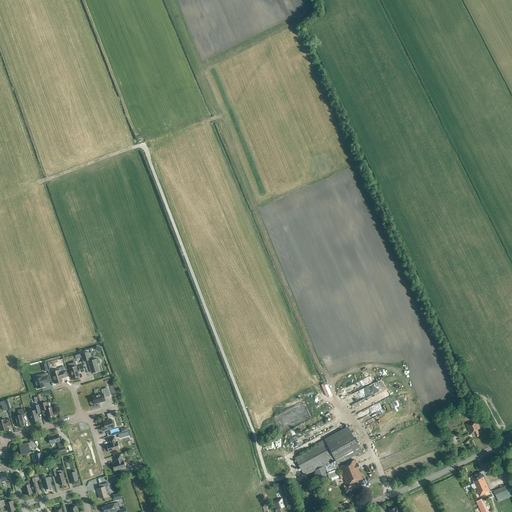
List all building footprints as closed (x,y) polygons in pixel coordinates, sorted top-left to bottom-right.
[(88,362),(90,361),(88,352),(81,354),(84,361),(88,360),(88,362)] [(96,360),(96,359),(90,361),(88,362),(91,373),(99,371),(97,364),(100,364),(100,362),(100,360),(99,359),(96,360)] [(85,371),(83,366),(78,367),(79,368),(77,368),(76,366),(69,368),(72,379),(79,377),(78,372),(80,371),(80,373),(85,371)] [(60,372),(59,370),(51,372),(55,384),(62,382),(61,379),(68,377),(66,370),(60,372)] [(47,376),(46,373),(41,375),(41,374),(34,376),(35,379),(34,379),(37,389),(45,387),(44,383),(49,382),(48,376),(47,376)] [(94,405),(97,404),(97,403),(105,401),(104,398),(109,396),(107,388),(101,390),(103,394),(92,397),(94,402),(93,402),(94,405)] [(42,403),(40,404),(42,411),(45,410),(47,418),(55,416),(52,407),(47,408),(46,402),(42,403)] [(32,423),(39,421),(37,413),(40,412),(38,405),(33,406),(34,411),(29,412),(32,423)] [(17,427),(24,425),(21,416),(24,415),(23,409),(17,410),(19,415),(14,417),(17,427)] [(11,425),(9,419),(5,420),(5,419),(0,420),(0,428),(1,431),(7,429),(7,426),(11,425)] [(112,424),(111,419),(103,422),(104,425),(101,426),(102,431),(113,428),(113,427),(115,427),(114,423),(112,424)] [(480,436),(477,430),(480,429),(476,420),(466,425),(470,433),(471,433),(473,437),(476,436),(476,437),(480,436)] [(361,452),(347,427),(323,440),(325,442),(294,458),(304,476),(314,471),(315,473),(313,474),(317,481),(328,476),(323,466),(335,460),(337,465),(351,457),(357,454),(358,457),(362,455),(361,452)] [(60,442),(58,434),(48,437),(50,444),(57,442),(61,455),(67,454),(63,441),(60,442)] [(116,442),(114,437),(108,438),(110,444),(106,445),(109,452),(112,451),(113,452),(115,451),(116,450),(119,449),(117,442),(116,442)] [(21,454),(30,452),(30,450),(33,449),(31,442),(19,446),(21,454)] [(40,461),(44,460),(42,452),(37,453),(38,454),(34,455),(36,462),(40,461)] [(122,461),(120,455),(114,457),(115,463),(112,464),(114,471),(125,468),(123,460),(122,461)] [(356,464),(354,460),(339,466),(347,487),(344,488),(347,494),(357,490),(353,482),(362,479),(358,469),(360,468),(358,464),(356,464)] [(56,472),(55,468),(51,470),(53,477),(56,476),(58,482),(59,482),(60,485),(65,484),(64,480),(65,480),(62,470),(56,472)] [(71,482),(78,480),(75,472),(69,473),(71,482)] [(36,482),(36,481),(39,480),(37,473),(31,475),(32,478),(29,479),(33,493),(39,492),(37,482),(36,482)] [(483,478),(480,473),(472,477),(474,481),(473,481),(480,496),(490,492),(484,477),(483,478)] [(46,478),(46,476),(45,475),(42,476),(42,477),(45,490),(51,488),(49,481),(52,480),(51,476),(46,478)] [(26,495),(32,494),(28,481),(22,482),(26,495)] [(497,499),(509,494),(511,492),(511,482),(505,486),(494,491),(497,499)] [(288,483),(280,486),(284,497),(292,494),(288,483)] [(100,499),(107,497),(104,487),(106,487),(105,484),(100,485),(100,488),(97,489),(100,499)] [(283,511),(282,508),(285,507),(281,498),(273,501),(276,510),(275,510),(275,511),(283,511)] [(7,502),(6,499),(0,501),(0,505),(1,507),(6,505),(7,511),(8,511),(15,510),(12,501),(7,502)] [(480,511),(486,511),(480,500),(476,502),(480,511)] [(113,511),(116,511),(114,503),(105,506),(105,507),(102,508),(103,511),(113,511)]
